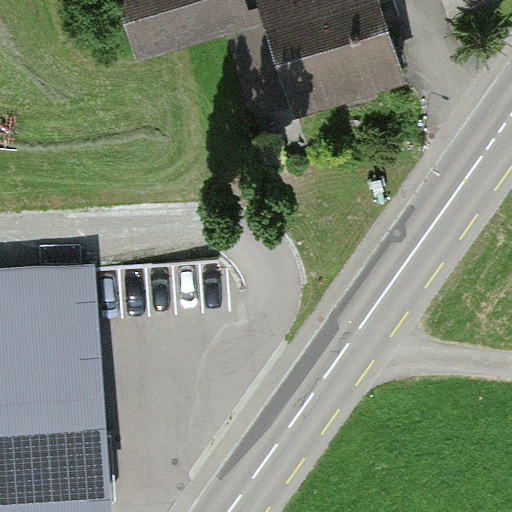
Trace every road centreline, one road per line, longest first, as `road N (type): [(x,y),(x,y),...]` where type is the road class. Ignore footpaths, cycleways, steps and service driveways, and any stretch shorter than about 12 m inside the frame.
road 1 (primary): [(234,511),(511,122)]
road 2 (track): [(357,336),(511,364)]
